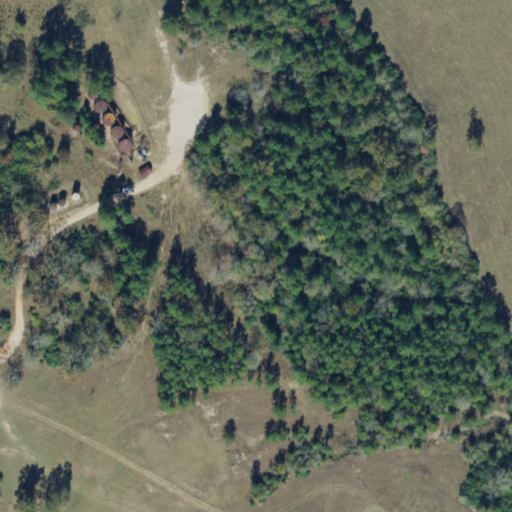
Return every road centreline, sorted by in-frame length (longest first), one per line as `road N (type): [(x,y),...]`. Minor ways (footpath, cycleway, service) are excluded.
road 1 (residential): [(52,385),(42,315),(54,275),(199,190),(229,134)]
road 2 (residential): [(48,511),(67,460),(52,385),(0,333)]
